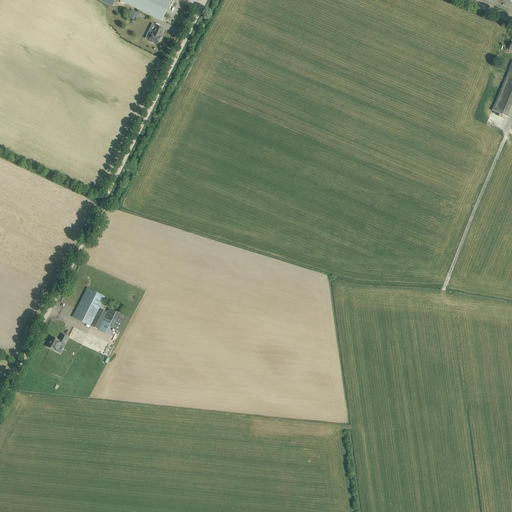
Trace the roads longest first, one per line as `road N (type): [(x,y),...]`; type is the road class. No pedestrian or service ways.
road 1 (unclassified): [(0,406),(202,0)]
road 2 (track): [(442,292),(508,133)]
